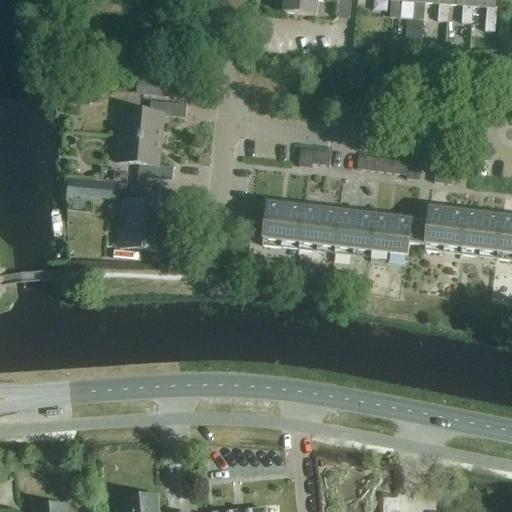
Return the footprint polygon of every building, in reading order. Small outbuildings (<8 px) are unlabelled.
[(284,0),(283,15),(316,19),(318,3),(338,5),(337,19),(349,21),(351,0),(284,0)] [(398,0),(372,0),(372,2),(391,4),(390,20),(399,21),(400,4),(398,4),(398,0)] [(421,0),(398,0),(398,4),(400,4),(415,6),(413,23),(423,23),(424,6),(421,6),(421,0)] [(446,0),(421,0),(421,6),(424,6),(439,7),(437,25),(447,25),(448,8),(446,8),(446,0)] [(470,0),(446,0),(446,8),(448,8),(462,9),(461,26),(471,27),(472,10),(470,9),(470,0)] [(494,0),(470,0),(470,9),(472,10),(487,11),(485,35),(494,36),(496,11),(494,11),(494,0)] [(421,46),(423,25),(406,23),(405,45),(421,46)] [(396,55),(397,42),(377,40),(376,53),(396,55)] [(136,97),(175,101),(177,86),(138,82),(136,97)] [(186,121),(187,108),(152,105),(151,116),(122,113),(119,140),(162,144),(165,119),(186,121)] [(162,144),(119,140),(116,166),(140,168),(139,180),(173,183),(174,170),(160,169),(162,144)] [(330,156),(300,152),(298,169),(312,171),(312,167),(329,169),(330,156)] [(435,173),(434,186),(450,188),(453,171),(470,173),(471,161),(441,157),(439,173),(435,173)] [(419,183),(421,167),(358,159),(357,171),(407,178),(407,182),(419,183)] [(127,185),(128,174),(114,173),(113,183),(127,185)] [(90,200),(117,203),(118,186),(92,183),(90,200)] [(174,209),(175,195),(132,191),(131,204),(123,203),(121,220),(127,221),(124,251),(159,254),(164,208),(174,209)] [(267,208),(262,249),(408,267),(410,248),(423,250),(423,255),(511,266),(511,222),(427,213),(426,227),(267,208)] [(157,511),(157,500),(121,503),(121,511),(157,511)]
